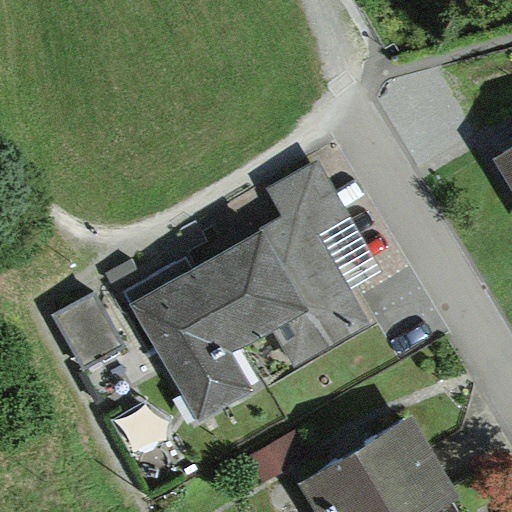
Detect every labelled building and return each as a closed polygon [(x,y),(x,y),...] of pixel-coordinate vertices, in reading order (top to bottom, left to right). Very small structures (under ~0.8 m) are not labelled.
[(511,151),(498,161),(511,183),(511,151)] [(319,235),(352,216),(320,160),(268,190),(285,220),(194,271),(187,258),(127,292),(199,419),(253,389),(231,351),(277,325),(300,365),(371,325),(319,235)] [(94,294),(55,317),(84,367),(123,344),(94,294)] [(436,511),(462,496),(409,413),(298,483),(316,511),(436,511)] [(299,432),(248,460),(261,483),(312,455),(299,432)]
